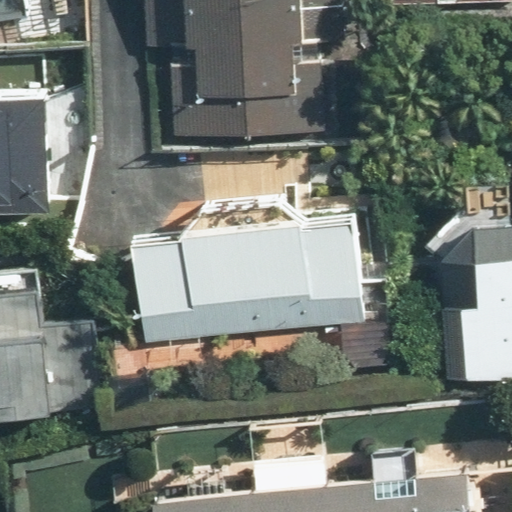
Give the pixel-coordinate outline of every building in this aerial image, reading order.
[(0,0),(0,22),(29,23),(29,0),(0,0)] [(324,134),(325,46),(341,46),(342,0),(151,0),(151,42),(162,43),(160,131),(324,134)] [(0,213),(71,215),(72,165),(38,164),(40,102),(0,100),(0,213)] [(511,164),(511,165),(452,212),(452,378),(511,378),(511,164)] [(359,226),(143,246),(152,346),(369,326),(359,226)] [(0,420),(37,422),(52,422),(53,400),(101,402),(104,328),(41,325),(43,282),(0,280),(0,420)] [(511,511),(511,472),(331,488),(325,426),(253,432),(259,494),(154,502),(154,511),(511,511)]
